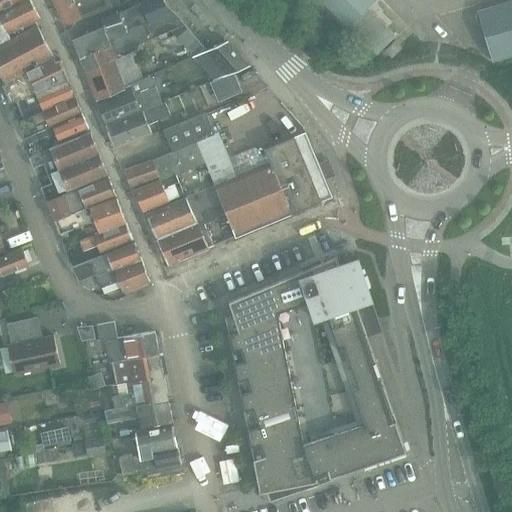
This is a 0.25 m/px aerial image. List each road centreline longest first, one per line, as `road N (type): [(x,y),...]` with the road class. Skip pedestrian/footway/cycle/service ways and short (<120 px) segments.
road 1 (residential): [(163,283),(41,0)]
road 2 (residential): [(167,300),(101,312),(81,304),(47,251),(0,126)]
road 3 (residential): [(209,511),(167,300)]
road 4 (residential): [(163,283),(311,223)]
road 5 (tertiary): [(391,196),(407,289),(424,327)]
road 6 (tertiary): [(483,511),(439,386)]
road 7 (tertiary): [(424,327),(430,247),(450,205)]
road 8 (tertiary): [(439,386),(441,480),(450,511)]
